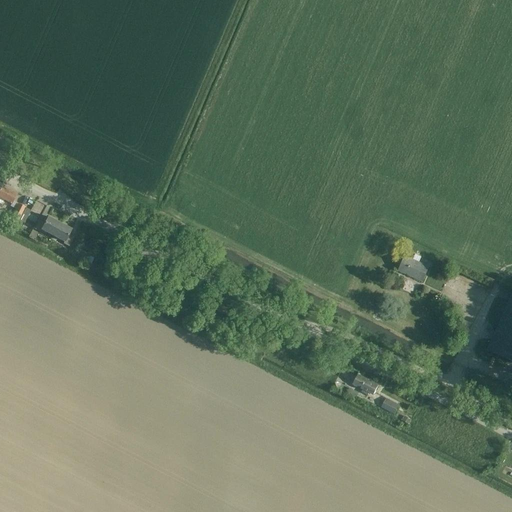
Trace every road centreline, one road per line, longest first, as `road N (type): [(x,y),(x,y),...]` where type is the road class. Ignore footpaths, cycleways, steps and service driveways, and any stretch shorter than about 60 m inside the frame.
road 1 (unclassified): [(0,171),(511,436)]
road 2 (track): [(0,231),(511,496)]
road 3 (track): [(240,0),(157,192),(162,204),(255,0)]
road 4 (track): [(339,302),(0,127)]
road 5 (track): [(135,241),(168,280),(253,336),(253,362)]
